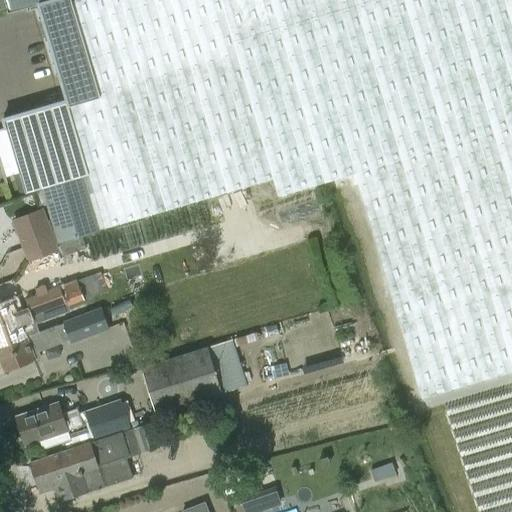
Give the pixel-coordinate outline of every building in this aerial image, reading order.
[(6,0),(0,0),(0,12),(9,9),(6,0)] [(41,187),(57,242),(272,178),(277,196),(353,173),(420,398),(511,371),(511,0),(75,0),(71,1),(70,0),(50,0),(38,4),(65,99),(1,119),(5,131),(19,174),(25,192),(42,186),(42,187),(41,187)] [(11,220),(27,262),(58,250),(42,208),(11,220)] [(99,271),(92,274),(100,293),(107,291),(99,271)] [(37,294),(25,299),(29,309),(34,324),(68,311),(68,309),(85,302),(76,278),(47,290),(44,285),(34,289),(37,294)] [(25,337),(0,346),(0,358),(5,372),(34,360),(35,360),(41,358),(35,342),(40,340),(44,350),(64,342),(62,338),(68,336),(71,343),(108,329),(100,308),(64,322),(57,325),(57,324),(38,331),(38,332),(25,337)] [(37,331),(34,324),(29,309),(17,314),(17,313),(0,319),(0,346),(25,337),(38,332),(38,331),(37,331)] [(278,334),(276,325),(265,327),(268,337),(278,334)] [(141,368),(155,415),(222,394),(247,385),(232,340),(207,348),(207,347),(154,363),(141,368)] [(121,429),(130,427),(120,399),(102,405),(110,433),(121,429)] [(57,403),(15,417),(25,446),(39,441),(42,450),(61,443),(70,440),(67,431),(83,426),(79,413),(77,408),(61,414),(57,403)] [(102,405),(84,411),(93,437),(110,433),(102,405)] [(151,422),(133,428),(141,454),(159,448),(151,422)] [(64,451),(30,462),(40,493),(53,489),(58,502),(132,478),(126,458),(131,457),(121,429),(110,433),(93,437),(94,441),(72,448),(64,451)] [(70,440),(61,443),(64,451),(72,448),(70,440)] [(375,483),(385,479),(381,468),(371,471),(375,483)] [(209,511),(206,503),(182,511),(181,511),(209,511)]
